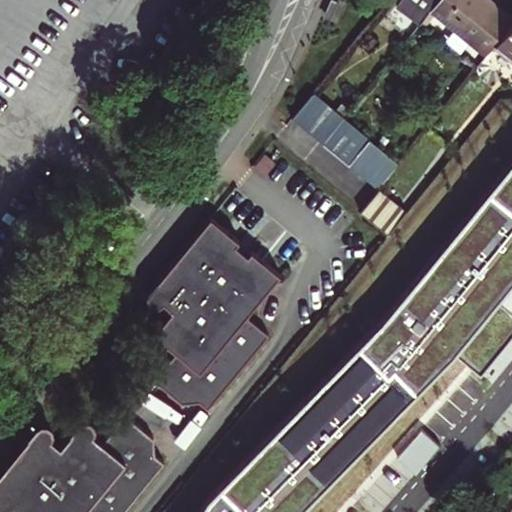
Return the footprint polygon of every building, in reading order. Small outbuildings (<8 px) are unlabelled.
[(332,20),(339,0),(329,0),(323,17),(332,20)] [(419,23),(429,11),(436,0),(398,0),(395,4),(419,23)] [(436,0),(429,11),(484,55),(494,44),(511,21),(511,20),(488,2),(484,6),(476,0),(436,0)] [(511,21),(494,44),(511,57),(511,21)] [(233,65),(241,44),(232,41),(224,62),(233,65)] [(342,117),(311,93),(299,107),(331,132),(342,117)] [(331,132),(299,107),(291,117),(322,142),(331,132)] [(322,142),(350,164),(370,139),(342,117),(331,132),(322,142)] [(208,495),(197,511),(296,511),(453,353),(481,374),(511,336),(511,157),(388,312),(208,495)] [(407,208),(379,186),(360,210),(387,232),(407,208)] [(279,274),(209,217),(149,291),(147,298),(151,304),(158,305),(164,302),(173,309),(154,334),(152,341),(154,344),(159,348),(166,347),(168,344),(177,351),(154,380),(182,402),(198,400),(207,407),(267,333),(246,315),(279,274)] [(121,511),(162,463),(151,454),(150,439),(123,418),(100,445),(91,438),(92,428),(88,425),(79,425),(75,428),(58,449),(48,441),(50,439),(51,435),(48,429),(45,427),(38,427),(35,430),(0,472),(0,511),(121,511)] [(422,429),(397,456),(415,472),(440,445),(422,429)]
